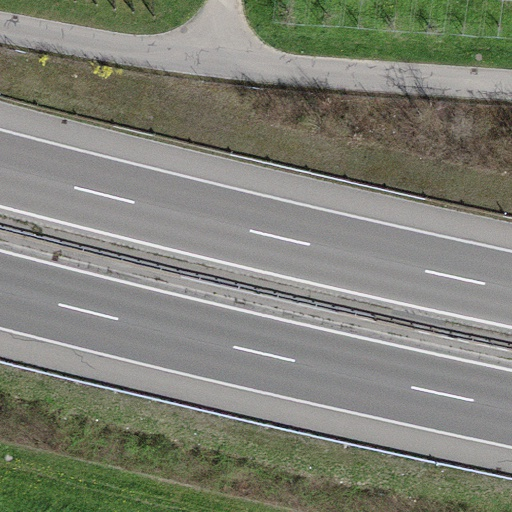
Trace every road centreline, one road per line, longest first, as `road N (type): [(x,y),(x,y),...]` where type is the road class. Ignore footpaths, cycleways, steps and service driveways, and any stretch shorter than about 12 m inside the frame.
road 1 (motorway): [(511,287),(0,166)]
road 2 (motorway): [(0,292),(511,411)]
road 3 (unclassified): [(0,28),(340,82),(511,92)]
